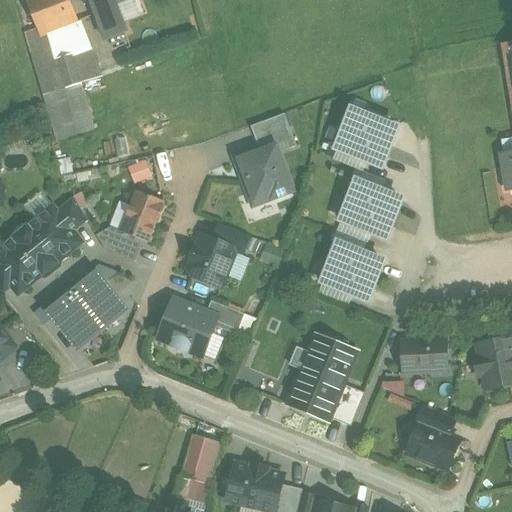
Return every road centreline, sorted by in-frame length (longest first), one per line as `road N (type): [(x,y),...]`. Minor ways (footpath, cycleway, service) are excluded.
road 1 (residential): [(341,465),(428,244),(433,108)]
road 2 (residential): [(120,379),(341,465)]
road 3 (residential): [(184,168),(187,209),(120,379)]
road 4 (residential): [(0,417),(120,379)]
road 5 (residential): [(445,511),(498,414),(511,412)]
